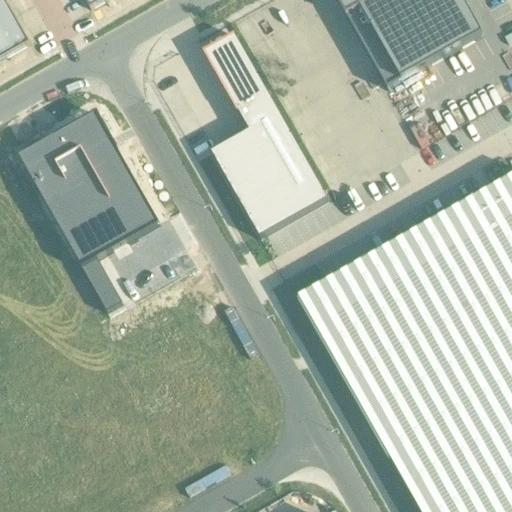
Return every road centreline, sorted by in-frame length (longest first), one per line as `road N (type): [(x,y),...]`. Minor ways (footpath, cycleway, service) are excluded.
road 1 (unclassified): [(324,442),(102,52)]
road 2 (unclassified): [(200,511),(324,442)]
